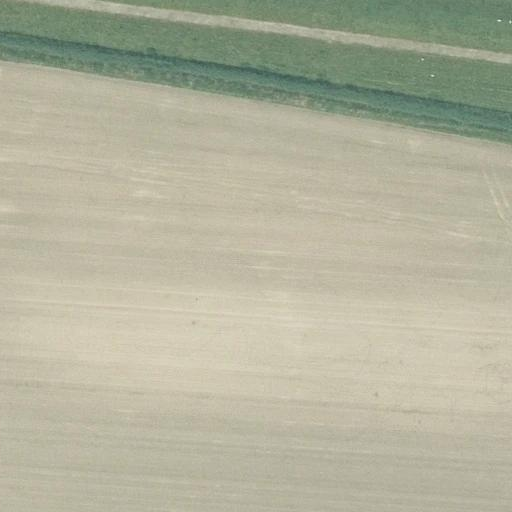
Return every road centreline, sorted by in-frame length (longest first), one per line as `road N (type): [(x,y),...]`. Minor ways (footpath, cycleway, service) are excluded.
road 1 (track): [(0,10),(511,78)]
road 2 (track): [(511,28),(293,0)]
